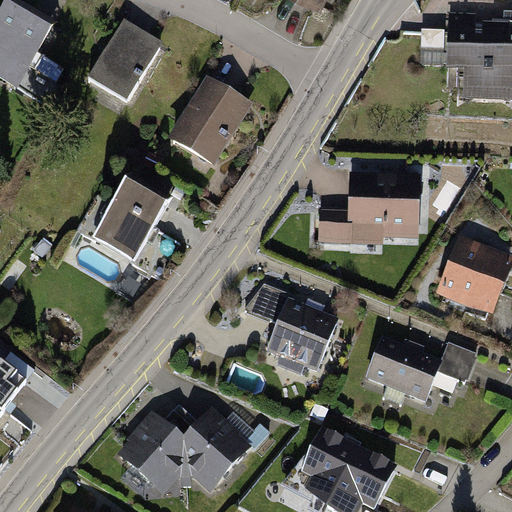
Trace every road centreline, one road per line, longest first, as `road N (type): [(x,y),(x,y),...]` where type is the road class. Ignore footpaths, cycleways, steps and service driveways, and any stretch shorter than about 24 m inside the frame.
road 1 (tertiary): [(3,511),(227,243),(328,82)]
road 2 (residential): [(182,0),(328,82)]
